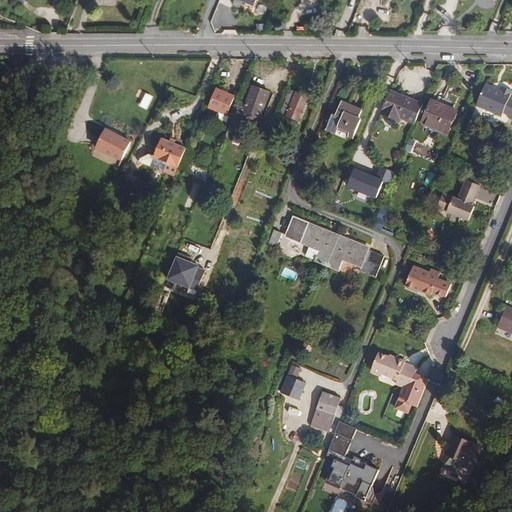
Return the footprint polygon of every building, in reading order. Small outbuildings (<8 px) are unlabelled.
[(23,64),(23,55),(14,55),(14,64),(23,64)] [(486,84),(476,106),(502,117),(511,95),(501,90),(486,84)] [(511,88),(503,85),(501,90),(511,95),(511,91),(511,88)] [(270,92),(253,86),(246,104),(240,101),(236,110),(243,113),(260,119),(270,92)] [(297,120),(307,97),(290,90),(282,111),(288,114),(287,116),(297,120)] [(415,123),(423,105),(391,91),(381,114),(398,121),(400,117),(415,123)] [(457,111),(432,100),(422,123),(448,134),(457,111)] [(329,123),(326,129),(336,134),(338,129),(349,133),(348,137),(353,139),(361,120),(359,119),(362,110),(341,102),(336,115),(332,114),(331,119),(327,121),(329,123)] [(211,108),(209,108),(202,126),(219,133),(227,115),(219,112),(211,108)] [(230,124),(238,127),(243,113),(236,110),(230,124)] [(105,129),(96,147),(122,160),(131,142),(105,129)] [(243,164),(253,168),(264,139),(255,135),(249,150),(248,150),(243,164)] [(170,142),(161,139),(154,156),(149,154),(141,158),(140,162),(175,176),(178,169),(183,155),(186,149),(174,144),(170,142)] [(187,173),(192,159),(183,155),(178,169),(187,173)] [(493,162),(490,168),(499,172),(502,166),(493,162)] [(378,177),(356,168),(348,187),(378,199),(385,180),(393,183),(397,171),(382,166),(378,177)] [(483,179),(470,173),(467,180),(480,186),(483,179)] [(444,194),(438,207),(461,217),(459,221),(460,223),(465,226),(467,225),(475,207),(472,206),(470,205),(472,201),(473,200),(474,200),(480,186),(467,180),(459,200),(444,194)] [(390,212),(382,209),(379,218),(386,221),(390,212)] [(329,232),(294,217),(286,236),(310,246),(320,250),(316,260),(316,261),(328,265),(338,239),(327,235),(329,232)] [(268,229),(261,247),(267,249),(268,245),(274,231),(268,229)] [(274,231),(268,245),(276,249),(282,233),(274,230),(274,231)] [(361,267),(360,271),(376,277),(385,256),(371,250),(367,261),(364,260),(369,248),(351,240),(349,244),(338,239),(328,265),(339,270),(343,260),(361,267)] [(310,246),(306,256),(316,260),(320,250),(310,246)] [(199,266),(176,257),(168,279),(197,290),(205,270),(198,267),(199,266)] [(413,266),(405,287),(417,291),(419,290),(420,288),(432,293),(446,298),(451,284),(438,279),(440,273),(431,269),(430,273),(413,266)] [(501,320),(498,327),(511,332),(511,309),(507,307),(504,313),(501,320)] [(504,313),(498,311),(495,318),(501,320),(504,313)] [(379,353),(372,370),(373,373),(379,375),(383,374),(397,380),(396,384),(404,387),(395,408),(409,413),(412,405),(417,407),(429,380),(415,374),(417,368),(405,363),(405,362),(397,359),(396,361),(389,358),(389,357),(379,353)] [(293,366),(289,376),(296,379),(300,369),(293,366)] [(296,379),(289,376),(281,393),(298,400),(306,383),(296,379)] [(338,405),(341,398),(323,392),(315,415),(333,421),(329,431),(335,433),(340,421),(345,408),(338,405)] [(498,397),(494,401),(503,410),(507,405),(498,397)] [(333,421),(315,415),(312,425),(329,431),(333,421)] [(481,448),(456,437),(448,455),(464,462),(464,463),(473,467),(481,448)] [(337,496),(352,461),(336,455),(333,464),(330,463),(326,472),(329,473),(322,490),(337,496)] [(351,466),(350,466),(341,486),(343,487),(342,489),(358,497),(358,499),(367,503),(368,501),(372,503),(376,496),(374,488),(381,471),(368,465),(366,470),(353,464),(351,466)]
